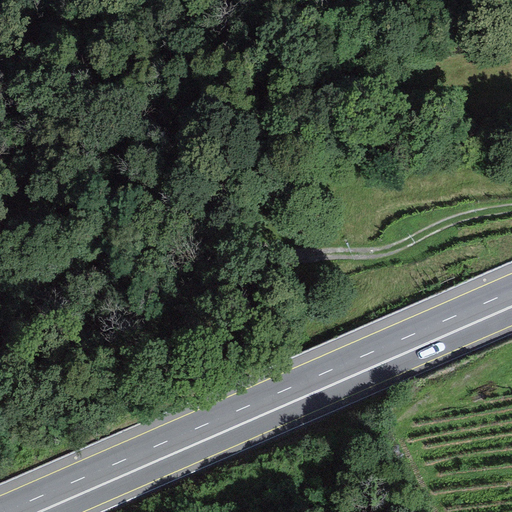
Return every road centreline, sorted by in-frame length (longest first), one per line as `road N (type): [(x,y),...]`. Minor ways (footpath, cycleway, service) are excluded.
road 1 (primary): [(511,296),(0,511)]
road 2 (track): [(205,245),(379,254),(464,216),(511,207)]
